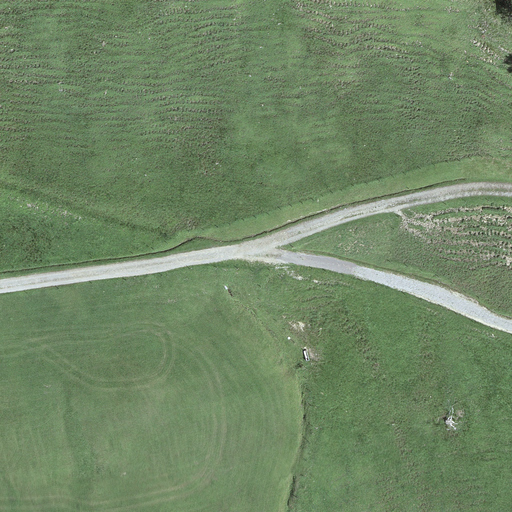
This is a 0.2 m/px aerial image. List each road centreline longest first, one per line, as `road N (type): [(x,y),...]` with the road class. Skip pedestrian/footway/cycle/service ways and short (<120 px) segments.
road 1 (track): [(511,190),(350,212),(263,245),(0,291)]
road 2 (track): [(263,245),(511,323)]
